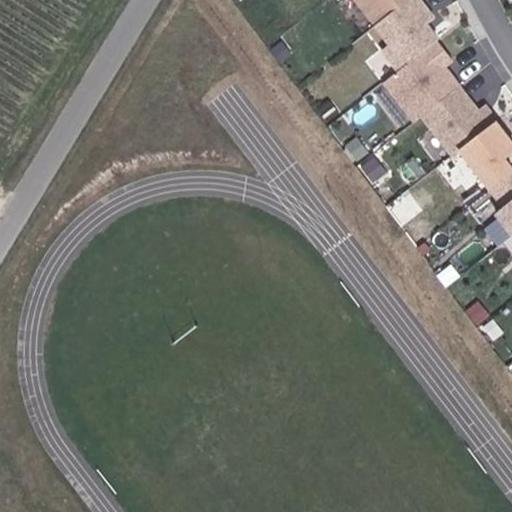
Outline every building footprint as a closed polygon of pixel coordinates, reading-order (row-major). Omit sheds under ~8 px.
[(346,0),(366,25),(398,0),(346,0)] [(411,0),(398,0),(366,25),(380,44),(372,51),(389,71),(429,40),(432,37),(421,23),(426,19),(411,0)] [(429,40),(389,71),(374,83),(405,122),(412,117),(451,86),(436,67),(444,60),(429,40)] [(451,86),(412,117),(443,156),(482,126),(470,110),(451,86)] [(470,110),(482,126),(488,121),(476,105),(470,110)] [(457,149),(482,186),(510,167),(505,159),(511,149),(511,142),(498,122),(457,149)] [(511,229),(511,169),(510,167),(482,186),(496,208),(487,215),(490,218),(475,230),(489,247),(509,232),(511,229)]
